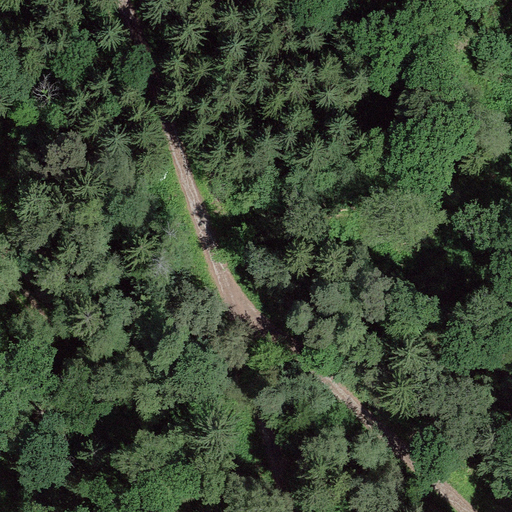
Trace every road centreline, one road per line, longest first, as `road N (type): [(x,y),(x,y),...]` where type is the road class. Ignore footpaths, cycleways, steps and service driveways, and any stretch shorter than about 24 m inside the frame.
road 1 (track): [(121,0),(291,511)]
road 2 (track): [(462,511),(218,275)]
